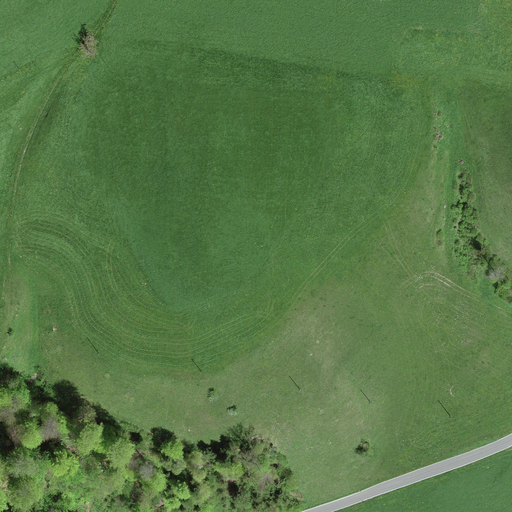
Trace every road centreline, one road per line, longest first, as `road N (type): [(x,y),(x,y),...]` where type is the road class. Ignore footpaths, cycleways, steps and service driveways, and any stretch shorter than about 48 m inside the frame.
road 1 (track): [(114,0),(29,129),(10,218),(14,264)]
road 2 (tertiary): [(315,511),(511,439)]
